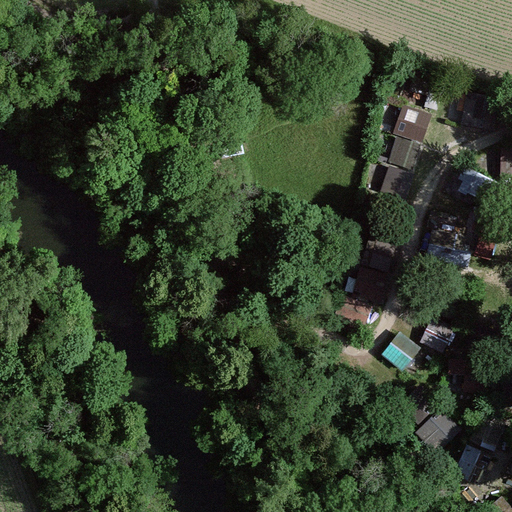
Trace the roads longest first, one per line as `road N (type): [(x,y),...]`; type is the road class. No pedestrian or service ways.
road 1 (track): [(206,226),(328,342),(367,346),(390,316),(429,187),(447,155),(511,129)]
road 2 (track): [(316,511),(228,322),(206,226)]
road 3 (track): [(206,226),(196,143),(159,22)]
